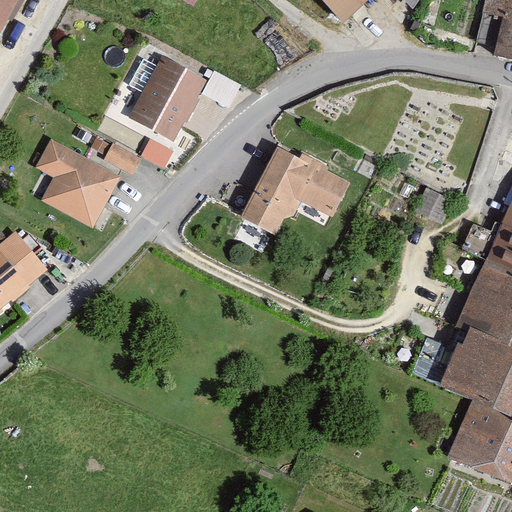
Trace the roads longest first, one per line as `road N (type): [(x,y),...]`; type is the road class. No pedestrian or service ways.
road 1 (residential): [(511,75),(431,59),(384,60),(272,102),(227,137),(0,366)]
road 2 (residential): [(61,0),(0,106)]
